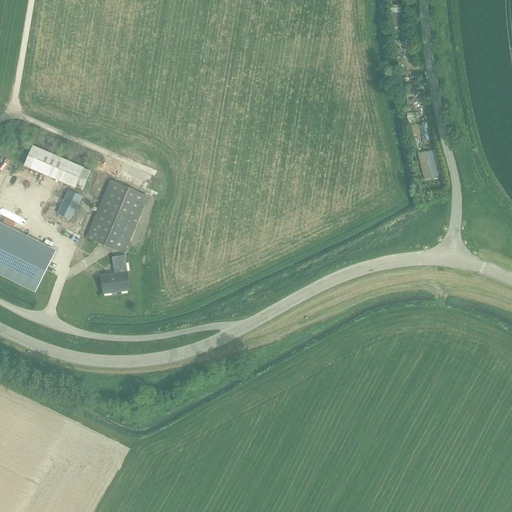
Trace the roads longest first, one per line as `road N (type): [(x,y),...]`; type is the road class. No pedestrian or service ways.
road 1 (track): [(511,303),(418,284),(346,302),(135,427),(0,365)]
road 2 (unclassified): [(450,260),(372,266),(207,345),(151,359),(91,359),(0,327)]
road 3 (unclassified): [(450,260),(457,187),(425,0)]
road 4 (track): [(0,119),(14,115),(33,0)]
road 5 (track): [(207,345),(254,341),(323,313)]
